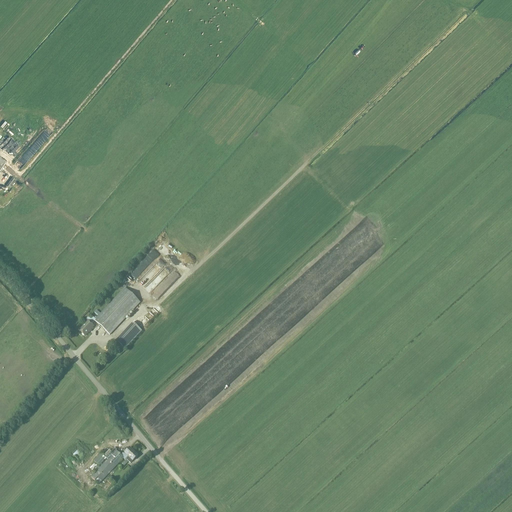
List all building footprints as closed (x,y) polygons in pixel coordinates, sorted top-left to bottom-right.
[(34,131),(36,133),(43,126),(40,124),(34,131)] [(27,158),(46,138),(42,134),(22,154),(27,158)] [(12,176),(6,185),(10,188),(16,179),(12,176)] [(162,242),(159,245),(171,260),(175,258),(162,242)] [(167,281),(165,283),(169,286),(179,275),(174,271),(166,280),(167,281)] [(86,320),(88,321),(79,331),(85,337),(94,327),(92,325),(95,321),(110,335),(118,327),(140,303),(125,288),(96,320),(91,315),(86,320)] [(167,289),(158,298),(161,300),(170,292),(167,289)] [(125,350),(142,331),(133,323),(116,341),(125,350)] [(131,464),(133,462),(138,456),(130,448),(125,454),(129,458),(126,461),(122,464),(125,466),(129,462),(131,464)] [(129,458),(125,454),(124,455),(123,454),(121,455),(116,451),(108,460),(106,462),(91,478),(99,485),(124,459),(126,461),(129,458)] [(99,466),(106,459),(101,454),(94,461),(99,466)]
